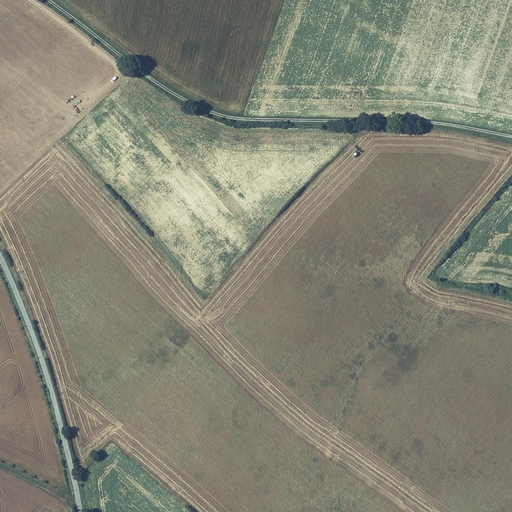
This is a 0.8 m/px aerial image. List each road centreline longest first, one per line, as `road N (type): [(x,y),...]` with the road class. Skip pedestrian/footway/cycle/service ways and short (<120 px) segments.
road 1 (tertiary): [(0,256),(42,361),(80,511)]
road 2 (track): [(31,0),(117,65),(122,74),(109,98)]
